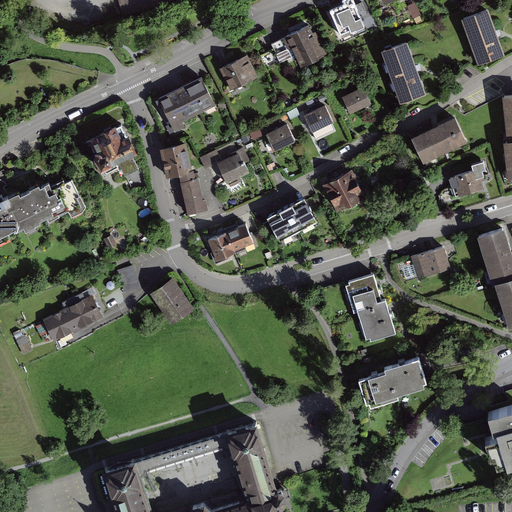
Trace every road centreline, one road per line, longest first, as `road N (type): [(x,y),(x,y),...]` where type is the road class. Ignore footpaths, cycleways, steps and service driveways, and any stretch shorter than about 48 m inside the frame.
road 1 (residential): [(170,232),(283,192),(435,111),(511,59)]
road 2 (residential): [(511,203),(244,286),(193,274),(170,232)]
road 3 (residential): [(511,361),(445,409),(373,511)]
road 4 (residential): [(296,0),(130,82)]
road 5 (residential): [(170,232),(130,82)]
road 6 (residential): [(130,82),(0,145)]
